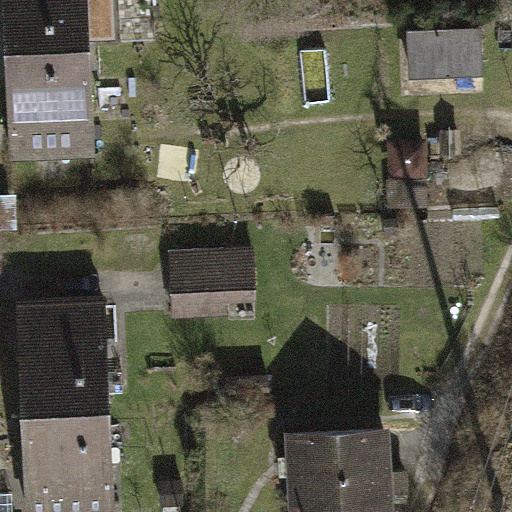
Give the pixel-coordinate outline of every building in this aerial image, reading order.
[(4,0),(7,50),(96,46),(93,0),(4,0)] [(490,31),(410,36),(413,91),(493,86),(490,31)] [(7,50),(13,155),(101,150),(96,46),(7,50)] [(430,140),(394,142),(396,184),(432,182),(430,140)] [(262,246),(171,251),(174,321),(233,317),(232,301),(265,299),(262,246)] [(21,312),(26,416),(115,412),(109,308),(21,312)] [(26,416),(31,511),(120,511),(115,412),(26,416)] [(390,420),(289,425),(293,511),(313,511),(395,508),(390,420)]
